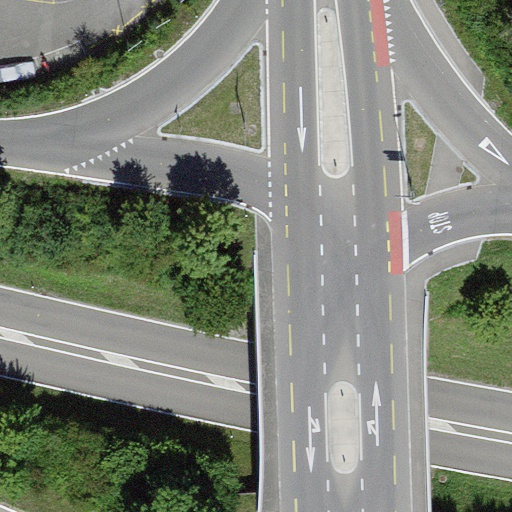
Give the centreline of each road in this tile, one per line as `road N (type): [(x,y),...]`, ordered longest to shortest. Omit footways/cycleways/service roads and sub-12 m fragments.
road 1 (primary): [(511,437),(0,330)]
road 2 (tertiary): [(339,210),(270,184),(43,142)]
road 3 (tertiary): [(339,210),(347,511)]
road 4 (tertiary): [(261,0),(168,97),(43,142)]
road 5 (tertiary): [(327,0),(339,210)]
road 6 (tertiary): [(511,159),(464,120),(384,0)]
road 7 (tertiary): [(511,213),(407,234),(339,210)]
